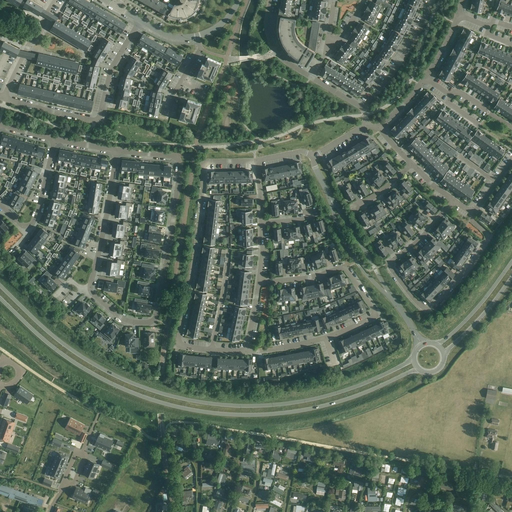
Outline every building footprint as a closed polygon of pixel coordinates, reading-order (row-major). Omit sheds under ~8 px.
[(43,7),(30,0),(28,0),(27,2),(25,5),(25,6),(39,14),(43,7)] [(82,9),(87,1),(85,0),(81,0),(77,6),(82,9)] [(158,11),(163,3),(158,0),(157,0),(154,8),(158,11)] [(199,2),(200,1),(199,0),(182,0),(184,0),(187,0),(186,3),(183,6),(178,7),(179,5),(175,4),(168,16),(169,17),(171,17),(171,18),(173,18),(174,18),(175,19),(176,19),(178,19),(179,19),(181,19),(183,19),(184,18),(185,18),(187,17),(188,17),(189,16),(191,15),(192,14),(193,14),(194,13),(194,12),(195,11),(196,10),(197,9),(198,7),(198,6),(199,5),(199,4),(199,2)] [(86,12),(91,3),(91,4),(89,3),(89,2),(87,1),(82,9),(86,12)] [(379,13),(384,5),(377,1),(375,4),(371,1),(368,7),(368,6),(367,6),(379,13)] [(502,14),(505,4),(500,2),(496,11),(498,12),(502,14)] [(90,14),(95,6),(93,4),(92,5),(91,4),(91,3),(86,12),(90,14)] [(164,13),(168,6),(163,3),(158,11),(164,13)] [(168,16),(175,4),(173,8),(168,6),(164,13),(168,16)] [(414,14),(417,9),(407,4),(405,10),(414,14)] [(507,15),(510,5),(505,4),(502,14),(502,13),(507,15)] [(484,7),(472,5),(471,8),(472,8),(471,10),(475,11),(475,12),(480,13),(480,12),(483,13),(484,7)] [(95,17),(100,9),(100,8),(99,9),(98,8),(95,6),(90,14),(95,17)] [(377,17),(379,13),(367,6),(365,11),(377,17)] [(98,22),(104,11),(101,9),(101,10),(100,9),(95,17),(99,19),(98,21),(98,22)] [(412,19),(414,14),(405,10),(403,14),(412,19)] [(102,24),(109,14),(108,14),(107,13),(104,11),(98,22),(102,24)] [(324,19),(324,13),(325,14),(325,13),(312,11),(314,12),(312,20),(318,21),(319,18),(324,19)] [(372,26),(377,17),(365,11),(365,12),(363,17),(366,19),(364,21),(372,26)] [(108,25),(113,16),(110,15),(108,14),(109,14),(102,24),(103,24),(104,22),(108,25)] [(410,24),(412,19),(403,14),(400,19),(410,24)] [(112,27),(117,19),(117,20),(115,19),(116,18),(113,16),(108,25),(112,27)] [(277,24),(277,25),(277,26),(277,28),(277,29),(277,32),(278,34),(278,35),(278,36),(279,40),(281,45),(283,49),(286,52),(288,55),(290,57),(294,60),(296,60),(296,61),(306,67),(315,52),(314,52),(309,48),(303,44),(299,41),(296,37),(295,32),(294,27),(295,19),(278,17),(277,23),(277,24)] [(400,19),(399,18),(396,23),(407,28),(409,24),(410,24),(400,19)] [(115,32),(122,22),(119,20),(119,21),(117,20),(117,19),(112,27),(116,30),(115,32)] [(56,34),(61,24),(56,21),(51,30),(53,31),(53,32),(56,34)] [(120,35),(126,25),(124,24),(124,23),(122,22),(115,32),(120,35)] [(316,47),(320,23),(313,22),(309,46),(310,46),(309,48),(314,52),(315,47),(316,47)] [(365,34),(370,27),(364,23),(363,26),(359,23),(356,28),(355,28),(366,35),(365,34)] [(407,28),(396,23),(398,24),(395,29),(404,34),(407,28)] [(61,36),(66,27),(61,24),(56,34),(59,36),(59,35),(61,36)] [(65,40),(71,30),(66,27),(61,36),(63,37),(63,38),(65,40)] [(363,40),(366,35),(355,28),(352,32),(361,39),(363,40)] [(462,33),(471,38),(474,33),(473,32),(469,30),(468,30),(465,28),(464,30),(462,33)] [(71,42),(76,33),(71,30),(65,40),(68,41),(69,41),(71,42)] [(403,36),(394,31),(391,36),(400,41),(403,36)] [(363,40),(361,39),(352,32),(352,33),(349,38),(353,40),(351,43),(356,46),(361,39),(363,40)] [(75,45),(81,36),(76,33),(71,42),(73,43),(72,44),(75,45)] [(471,38),(462,33),(460,38),(468,43),(471,38)] [(144,46),(148,38),(147,37),(144,35),(144,36),(143,35),(138,43),(144,46)] [(81,48),(86,39),(81,36),(75,45),(78,47),(79,47),(81,48)] [(400,41),(391,36),(388,40),(398,46),(397,46),(400,41)] [(148,49),(153,41),(152,40),(149,38),(149,39),(148,38),(144,46),(148,49)] [(468,43),(460,38),(457,43),(466,47),(468,43)] [(86,51),(91,42),(86,39),(81,48),(82,49),(82,50),(85,51),(86,51)] [(111,45),(113,43),(105,39),(102,43),(100,42),(110,48),(112,46),(111,45)] [(398,46),(388,40),(386,45),(395,51),(398,46)] [(152,54),(158,44),(156,43),(157,43),(154,41),(154,42),(153,41),(148,49),(153,52),(152,54)] [(20,49),(5,42),(3,45),(2,48),(1,49),(16,57),(20,49)] [(110,48),(100,42),(97,46),(108,53),(107,52),(108,51),(109,51),(110,48)] [(351,54),(356,46),(351,43),(350,45),(346,42),(342,47),(342,46),(351,54)] [(466,47),(457,43),(455,48),(463,52),(466,47)] [(483,56),(487,45),(484,43),(483,44),(482,43),(477,54),(483,56)] [(157,57),(163,47),(161,46),(162,46),(159,44),(158,44),(152,54),(157,57)] [(395,51),(386,45),(383,49),(391,55),(394,50),(395,51)] [(488,58),(492,47),(487,45),(483,56),(488,58)] [(106,54),(107,53),(108,53),(97,46),(95,51),(105,57),(107,54),(106,54)] [(351,54),(342,46),(338,51),(347,58),(351,54)] [(163,58),(169,49),(168,49),(168,50),(166,49),(167,48),(164,47),(163,47),(157,57),(158,55),(163,58)] [(493,60),(497,49),(492,47),(488,58),(488,56),(493,58),(492,60),(493,60)] [(463,52),(455,48),(454,49),(453,49),(452,52),(461,57),(463,52)] [(167,61),(173,51),(171,49),(170,50),(169,49),(163,58),(164,57),(166,58),(165,60),(167,61)] [(391,55),(383,49),(379,54),(388,60),(391,55)] [(498,62),(502,51),(497,49),(493,60),(498,62)] [(105,57),(95,51),(97,52),(94,57),(102,61),(103,60),(105,57)] [(171,64),(178,53),(177,54),(176,53),(176,52),(173,51),(167,61),(171,64)] [(342,65),(347,58),(338,51),(339,51),(335,56),(339,59),(337,62),(342,65)] [(503,62),(507,53),(502,51),(498,62),(498,61),(503,62)] [(461,57),(452,52),(450,55),(451,55),(450,57),(458,62),(461,57)] [(178,65),(182,57),(182,56),(179,54),(179,55),(177,54),(178,53),(171,64),(172,64),(173,62),(178,65)] [(508,65),(511,55),(507,53),(503,62),(508,65)] [(43,66),(45,55),(42,54),(42,55),(39,54),(37,64),(43,66)] [(383,66),(387,61),(377,55),(374,59),(383,66)] [(54,68),(56,57),(53,57),(51,57),(48,67),(54,68)] [(140,62),(133,58),(133,57),(132,58),(132,57),(130,60),(131,60),(130,62),(129,61),(140,68),(140,67),(138,66),(140,62)] [(458,62),(450,57),(447,62),(457,67),(458,67),(456,66),(458,62)] [(213,81),(216,75),(218,70),(220,63),(208,58),(206,62),(204,62),(203,64),(202,64),(201,67),(201,69),(200,68),(197,77),(205,80),(206,78),(213,81)] [(65,71),(67,60),(64,59),(64,60),(62,59),(59,70),(65,71)] [(383,66),(374,59),(370,64),(372,65),(380,71),(381,71),(380,70),(383,66)] [(140,68),(129,61),(129,62),(130,62),(129,63),(128,63),(127,66),(137,72),(140,68)] [(76,74),(79,63),(78,63),(75,62),(73,62),(70,72),(76,74)] [(457,67),(447,62),(445,67),(455,72),(457,67)] [(325,77),(331,68),(326,65),(320,75),(325,77)] [(380,71),(372,65),(369,69),(377,75),(380,71)] [(137,72),(127,66),(125,69),(126,69),(124,71),(132,75),(135,71),(137,72)] [(455,72),(445,67),(442,71),(452,77),(453,77),(451,76),(453,72),(455,72)] [(330,80),(335,71),(331,68),(325,77),(325,78),(326,77),(330,80)] [(377,75),(369,69),(366,73),(373,79),(376,75),(377,75)] [(172,75),(164,70),(161,74),(159,73),(170,80),(170,79),(169,79),(170,78),(171,78),(172,76),(172,75)] [(335,82),(340,74),(335,71),(330,80),(335,82)] [(452,77),(442,71),(440,75),(440,76),(443,78),(443,79),(447,81),(450,82),(452,77)] [(170,80),(159,73),(157,78),(167,84),(169,81),(168,81),(169,79),(170,80)] [(373,79),(366,73),(362,77),(369,84),(373,79)] [(339,85),(344,77),(340,74),(335,82),(339,85)] [(463,83),(466,85),(472,77),(467,74),(462,82),(463,83)] [(344,88),(349,79),(344,77),(339,85),(344,88)] [(472,77),(466,85),(467,85),(471,88),(477,78),(476,79),(472,77)] [(165,87),(167,84),(157,78),(159,79),(156,84),(164,88),(165,86),(165,87)] [(477,78),(471,88),(476,91),(482,81),(477,78)] [(349,91),(354,82),(349,79),(344,88),(349,91)] [(482,81),(476,91),(480,94),(486,84),(482,81)] [(353,94),(358,85),(354,82),(349,91),(353,94)] [(486,84),(480,94),(485,97),(490,88),(486,86),(487,84),(486,84)] [(362,92),(365,89),(358,85),(353,94),(358,96),(361,92),(362,92)] [(490,88),(485,97),(489,99),(489,100),(496,90),(495,90),(494,91),(490,88)] [(496,90),(489,100),(492,102),(493,102),(494,103),(500,93),(496,90)] [(424,96),(433,104),(437,100),(435,98),(435,97),(432,94),(432,95),(429,92),(428,93),(427,93),(424,96)] [(118,99),(127,101),(129,102),(131,96),(128,95),(120,93),(119,95),(118,95),(118,98),(118,99)] [(421,100),(429,108),(433,104),(424,96),(425,96),(421,100)] [(499,111),(505,102),(500,99),(494,108),(496,109),(499,111)] [(197,116),(198,116),(199,111),(201,104),(188,100),(186,105),(185,104),(184,107),(183,107),(182,110),(183,110),(182,111),(179,120),(188,123),(188,121),(195,123),(197,116)] [(417,104),(426,112),(429,108),(421,100),(417,104)] [(505,102),(499,111),(504,114),(509,105),(505,102)] [(414,108),(422,116),(426,112),(417,104),(414,108)] [(409,111),(417,118),(420,115),(422,116),(414,108),(412,109),(409,111)] [(406,115),(413,122),(417,118),(409,111),(407,113),(408,114),(406,115)] [(433,119),(440,124),(447,114),(444,112),(442,111),(441,113),(439,112),(433,119)] [(444,127),(451,117),(447,114),(440,124),(444,127)] [(402,119),(411,127),(410,126),(413,122),(406,115),(402,119)] [(451,117),(444,127),(449,130),(456,121),(451,117)] [(399,123),(407,131),(411,127),(402,119),(399,123)] [(456,121),(449,130),(450,129),(454,132),(460,124),(456,121)] [(394,127),(402,134),(406,130),(407,131),(399,123),(395,127),(395,126),(394,127)] [(460,124),(454,132),(459,135),(464,127),(460,124)] [(402,134),(394,127),(392,130),(391,131),(394,134),(393,134),(397,138),(397,137),(398,138),(402,134)] [(464,127),(459,135),(463,138),(469,130),(469,129),(469,130),(464,127)] [(469,130),(463,138),(468,141),(473,133),(472,132),(469,130)] [(474,144),(482,134),(479,132),(477,131),(470,141),(474,144)] [(479,148),(486,137),(482,134),(474,144),(479,148)] [(6,146),(9,137),(8,137),(8,136),(5,135),(5,136),(3,136),(1,143),(0,142),(0,147),(2,148),(2,145),(6,146)] [(371,151),(376,148),(372,142),(371,139),(370,139),(369,137),(364,140),(371,151)] [(412,151),(421,141),(417,137),(409,146),(410,148),(412,151)] [(486,137),(479,148),(480,146),(484,149),(490,141),(486,137)] [(366,154),(371,151),(364,140),(360,143),(366,154)] [(416,154),(424,146),(420,143),(422,141),(421,141),(412,151),(413,150),(416,154)] [(490,141),(484,149),(488,152),(495,144),(490,141)] [(26,155),(29,144),(26,143),(24,143),(25,142),(24,142),(21,154),(26,155)] [(355,146),(361,155),(365,152),(366,154),(360,143),(355,146)] [(32,154),(34,145),(34,146),(32,145),(32,144),(29,144),(26,155),(27,153),(32,154)] [(495,144),(488,152),(493,155),(492,157),(499,146),(499,147),(495,144)] [(42,157),(45,148),(42,148),(42,147),(39,146),(37,156),(42,157)] [(361,157),(361,155),(355,146),(350,149),(357,159),(361,157)] [(420,158),(428,150),(424,146),(416,154),(420,158)] [(499,146),(492,157),(496,160),(500,155),(501,156),(504,152),(503,151),(504,150),(502,149),(499,146)] [(346,151),(351,161),(356,158),(357,159),(350,149),(346,151)] [(64,163),(66,151),(65,151),(66,151),(62,150),(62,151),(60,150),(59,158),(58,158),(57,162),(60,163),(60,160),(64,160),(64,163)] [(424,162),(432,154),(428,150),(420,158),(424,162)] [(347,163),(351,161),(346,151),(341,154),(347,165),(348,165),(347,163)] [(343,168),(347,165),(341,154),(336,157),(343,168)] [(428,165),(435,158),(432,154),(424,162),(428,165)] [(343,168),(336,157),(332,160),(332,159),(338,170),(337,169),(342,166),(343,168)] [(432,169),(439,162),(435,158),(428,165),(432,169)] [(333,173),(338,170),(332,159),(327,162),(327,163),(328,166),(329,166),(333,173)] [(128,170),(128,161),(125,160),(125,161),(122,161),(122,169),(120,168),(120,173),(123,173),(123,170),(128,170)] [(395,171),(387,162),(382,166),(380,164),(378,166),(379,167),(382,171),(384,169),(385,170),(387,172),(390,175),(391,175),(392,175),(395,172),(395,171)] [(439,162),(432,169),(435,173),(443,165),(439,162)] [(490,174),(492,172),(488,168),(490,165),(487,163),(483,169),(490,174)] [(438,176),(440,177),(447,169),(449,168),(445,164),(443,165),(435,173),(438,176)] [(35,178),(37,175),(36,175),(37,173),(30,170),(31,168),(27,166),(25,169),(26,170),(24,173),(26,174),(35,178)] [(385,179),(383,177),(383,176),(382,174),(381,175),(381,174),(383,172),(382,171),(379,167),(377,169),(377,170),(372,174),(381,184),(384,181),(383,180),(385,179)] [(445,185),(452,176),(447,172),(441,181),(443,182),(442,183),(445,185)] [(34,180),(35,178),(26,174),(24,179),(22,178),(32,183),(33,183),(34,180)] [(67,182),(68,176),(57,174),(57,175),(56,175),(56,178),(56,180),(67,182)] [(381,184),(372,174),(368,178),(365,180),(369,185),(372,183),(372,184),(374,186),(376,188),(381,184)] [(450,188),(456,179),(452,176),(445,185),(446,185),(450,188)] [(31,185),(32,183),(22,178),(19,184),(30,189),(30,188),(31,188),(32,185),(31,185)] [(456,179),(450,188),(454,191),(461,182),(456,179)] [(66,188),(67,182),(56,180),(55,180),(54,183),(55,184),(55,185),(66,188)] [(101,189),(102,186),(101,186),(101,184),(94,183),(94,181),(90,181),(89,184),(92,184),(91,188),(90,188),(100,190),(101,189)] [(350,189),(353,188),(349,181),(346,182),(347,185),(342,189),(349,200),(350,200),(350,201),(354,199),(354,198),(354,197),(352,193),(351,190),(351,191),(350,189)] [(412,190),(404,181),(403,181),(399,184),(400,185),(399,185),(402,189),(404,191),(405,192),(403,194),(407,199),(409,196),(408,194),(412,190)] [(511,191),(511,184),(506,181),(503,185),(511,191)] [(368,193),(362,182),(356,185),(355,183),(352,184),(355,190),(358,188),(359,189),(358,190),(360,192),(362,196),(363,195),(364,196),(368,194),(367,193),(368,193)] [(461,182),(454,191),(459,194),(465,185),(461,182)] [(132,193),(133,188),(135,188),(135,184),(129,183),(129,187),(120,185),(120,188),(119,188),(119,191),(132,193)] [(29,190),(30,189),(19,184),(17,189),(27,194),(27,193),(28,193),(29,190)] [(62,193),(63,188),(66,188),(55,185),(54,186),(53,189),(54,189),(53,191),(65,193),(62,193)] [(465,185),(459,194),(463,197),(463,198),(469,188),(465,185)] [(511,191),(503,185),(500,189),(509,196),(511,191)] [(157,202),(165,204),(166,200),(167,200),(168,196),(166,196),(167,192),(159,191),(160,188),(152,187),(152,192),(156,193),(156,195),(155,200),(157,201),(157,202)] [(469,188),(463,198),(466,200),(466,199),(468,200),(469,199),(469,200),(472,196),(472,195),(474,192),(469,188)] [(313,203),(312,200),(313,200),(312,196),(311,196),(309,191),(303,193),(302,189),(299,190),(301,198),(304,197),(304,198),(305,201),(306,205),(307,205),(308,206),(312,205),(312,204),(313,203)] [(509,196),(500,189),(496,194),(506,200),(509,196)] [(64,197),(65,193),(53,191),(53,192),(53,191),(52,195),(53,195),(52,197),(55,197),(54,200),(59,201),(60,200),(64,201),(64,198),(64,197)] [(131,199),(132,193),(119,191),(118,194),(119,194),(119,197),(127,198),(127,201),(133,202),(133,199),(131,199)] [(400,196),(400,195),(398,193),(396,191),(394,193),(394,192),(391,195),(399,204),(399,203),(403,199),(404,201),(407,199),(403,194),(400,196)] [(23,200),(24,198),(14,192),(11,198),(22,203),(23,200)] [(506,200),(496,194),(493,198),(502,205),(506,200)] [(399,204),(391,195),(386,199),(388,201),(389,203),(390,203),(390,204),(388,206),(392,211),(395,208),(394,208),(399,204)] [(253,204),(253,200),(252,200),(252,199),(247,199),(245,199),(243,199),(243,196),(237,196),(237,199),(240,199),(240,206),(252,205),(252,204),(253,204)] [(20,207),(22,203),(11,198),(8,203),(18,208),(19,207),(20,207)] [(502,205),(493,198),(490,202),(499,209),(502,205)] [(278,206),(281,205),(281,199),(277,200),(278,200),(271,201),(271,205),(272,215),(273,215),(273,216),(278,216),(278,215),(279,215),(278,210),(279,210),(279,207),(278,207),(278,206)] [(291,212),(290,201),(284,201),(284,199),(281,199),(281,205),(284,205),(284,206),(284,209),(285,209),(285,212),(287,212),(288,212),(291,212)] [(298,209),(298,206),(297,206),(297,205),(300,205),(300,199),(296,199),(297,201),(291,201),(290,201),(291,212),(298,212),(297,209),(298,209)] [(409,211),(414,205),(415,207),(418,204),(413,199),(406,208),(409,211)] [(61,210),(62,205),(51,201),(51,202),(50,205),(50,207),(61,210)] [(436,209),(426,201),(422,206),(421,204),(419,207),(423,211),(425,208),(426,209),(426,210),(428,211),(429,211),(432,214),(433,213),(434,214),(437,211),(436,210),(436,209)] [(499,209),(490,202),(486,207),(489,208),(488,209),(491,210),(496,213),(499,209)] [(129,212),(130,207),(132,207),(133,204),(126,203),(126,206),(117,204),(117,207),(116,207),(116,210),(129,212)] [(381,217),(389,213),(386,207),(383,209),(383,208),(382,205),(381,206),(380,203),(375,206),(382,219),(382,218),(381,217)] [(164,219),(165,215),(164,215),(164,211),(157,210),(158,207),(149,206),(148,209),(155,210),(154,222),(158,222),(158,223),(163,224),(164,219)] [(382,219),(375,206),(371,208),(372,209),(370,210),(371,213),(372,215),(373,216),(370,218),(371,219),(373,223),(376,221),(376,222),(382,219)] [(59,216),(61,210),(50,207),(49,207),(48,210),(48,212),(59,216)] [(425,219),(426,217),(424,216),(424,215),(422,214),(421,213),(423,211),(419,207),(416,209),(417,210),(413,214),(423,223),(425,220),(425,219)] [(126,217),(127,212),(129,212),(116,210),(115,213),(116,213),(116,216),(124,217),(124,220),(130,221),(130,218),(126,217)] [(59,216),(48,212),(48,213),(47,212),(46,215),(47,216),(46,217),(55,220),(56,215),(59,216)] [(497,218),(492,215),(490,217),(489,216),(487,214),(487,215),(483,212),(482,213),(479,216),(479,217),(490,225),(493,220),(495,221),(497,218)] [(368,220),(367,217),(366,217),(364,213),(363,214),(363,213),(359,215),(359,216),(358,217),(365,227),(370,224),(372,226),(374,225),(373,223),(371,219),(368,221),(368,220)] [(94,222),(94,220),(92,219),(93,215),(88,214),(87,216),(84,214),(82,217),(85,219),(84,222),(83,222),(92,226),(92,225),(93,225),(94,222)] [(423,223),(413,214),(415,216),(411,221),(409,219),(407,222),(412,226),(414,223),(415,224),(414,224),(416,226),(417,226),(419,228),(423,223)] [(53,224),(55,220),(46,217),(46,218),(45,218),(44,221),(45,221),(44,223),(52,226),(51,227),(55,228),(56,225),(53,224)] [(325,232),(324,228),(325,227),(324,223),(323,223),(322,220),(321,220),(321,219),(316,221),(317,222),(316,222),(317,227),(317,229),(318,229),(318,231),(315,232),(317,238),(320,237),(319,234),(325,232)] [(454,226),(450,222),(448,220),(445,219),(442,223),(450,230),(454,226)] [(9,229),(5,225),(5,224),(4,223),(5,222),(3,220),(2,221),(1,220),(0,220),(0,229),(4,234),(9,229)] [(92,228),(91,227),(92,226),(83,222),(80,227),(90,231),(90,230),(91,231),(92,228)] [(126,231),(127,226),(129,226),(130,223),(123,222),(123,225),(115,223),(114,226),(113,226),(113,229),(126,231)] [(312,231),(311,228),(310,224),(309,224),(308,223),(304,224),(304,225),(303,226),(306,236),(312,234),(314,238),(317,238),(315,232),(312,232),(312,231)] [(450,230),(442,223),(438,227),(447,235),(450,230)] [(414,233),(407,224),(402,228),(399,225),(397,227),(401,232),(403,230),(404,231),(405,233),(406,233),(408,237),(409,236),(410,237),(414,234),(413,233),(414,233)] [(90,233),(89,233),(90,231),(80,227),(78,233),(88,236),(89,236),(90,233)] [(294,241),(293,227),(289,228),(289,229),(287,229),(287,232),(286,232),(287,234),(287,235),(284,235),(284,237),(281,238),(281,239),(281,240),(281,243),(281,244),(285,244),(285,242),(288,241),(294,241)] [(303,239),(303,233),(300,233),(300,232),(300,230),(299,230),(299,227),(293,227),(294,241),(294,238),(300,237),(300,239),(303,239)] [(447,235),(438,227),(434,232),(437,234),(436,234),(438,236),(439,235),(443,239),(447,235)] [(159,242),(161,242),(162,235),(160,234),(160,230),(161,231),(161,230),(149,228),(148,233),(150,233),(148,240),(156,241),(155,242),(159,242)] [(51,235),(42,229),(41,229),(39,231),(39,232),(38,233),(47,240),(51,235)] [(123,236),(124,231),(126,231),(113,229),(113,232),(113,233),(113,235),(121,236),(121,240),(127,241),(127,237),(123,236)] [(403,242),(401,240),(402,239),(400,237),(399,237),(402,235),(398,230),(395,232),(397,233),(392,237),(391,236),(398,246),(403,242)] [(47,240),(38,233),(38,234),(37,233),(35,236),(36,236),(35,238),(42,243),(45,239),(47,240)] [(87,238),(88,236),(78,233),(76,238),(86,242),(86,241),(87,241),(88,238),(87,238)] [(398,246),(391,236),(386,240),(385,239),(382,241),(385,244),(386,246),(389,244),(389,245),(390,247),(391,246),(393,249),(395,247),(395,248),(398,246)] [(86,244),(85,243),(86,242),(76,238),(75,237),(74,241),(73,241),(72,244),(76,246),(76,244),(84,247),(84,246),(85,247),(86,244)] [(475,247),(477,243),(469,237),(466,241),(465,243),(473,248),(474,247),(475,247)] [(42,243),(35,238),(34,238),(32,240),(33,241),(31,242),(39,248),(42,243)] [(441,246),(437,242),(435,240),(433,238),(429,242),(437,250),(441,246)] [(388,253),(385,249),(384,247),(383,247),(382,246),(385,244),(382,241),(381,239),(378,241),(381,245),(376,248),(383,257),(388,253)] [(123,250),(124,245),(126,245),(127,242),(120,241),(120,244),(112,243),(111,245),(110,248),(123,250)] [(39,248),(31,242),(31,243),(30,242),(29,245),(28,247),(34,252),(33,253),(37,255),(39,253),(36,251),(39,248)] [(437,250),(429,242),(425,246),(434,255),(433,254),(437,250)] [(470,252),(473,248),(465,243),(462,247),(470,252)] [(145,256),(148,257),(148,258),(152,259),(152,258),(157,258),(157,255),(158,256),(159,251),(148,249),(149,246),(141,244),(140,250),(146,251),(145,256)] [(78,256),(79,254),(77,253),(80,249),(75,247),(74,249),(70,246),(69,249),(71,251),(69,254),(68,253),(76,259),(77,259),(79,257),(78,256)] [(434,255),(425,246),(421,250),(430,259),(434,255)] [(338,259),(334,247),(328,249),(327,247),(324,248),(325,250),(326,254),(329,253),(330,254),(329,254),(330,257),(331,257),(332,261),(333,261),(333,262),(338,261),(337,259),(338,259)] [(467,257),(470,252),(462,247),(459,251),(467,257)] [(122,256),(123,250),(110,248),(110,252),(110,254),(118,256),(118,259),(124,260),(124,256),(122,256)] [(327,256),(326,254),(325,250),(322,251),(323,253),(317,255),(320,266),(324,264),(326,263),(325,260),(325,257),(324,257),(327,256)] [(430,259),(421,250),(417,254),(419,256),(418,256),(420,258),(426,263),(430,259)] [(464,261),(467,257),(459,251),(456,256),(464,261)] [(75,261),(76,259),(68,253),(64,258),(73,264),(73,263),(74,264),(75,261)] [(37,261),(29,254),(27,256),(24,254),(21,256),(20,255),(17,258),(27,267),(32,262),(34,264),(37,261)] [(320,266),(317,255),(316,255),(317,256),(311,257),(310,255),(307,256),(309,262),(312,261),(313,262),(312,262),(313,265),(314,268),(320,266)] [(461,265),(464,261),(456,256),(453,260),(461,266),(462,266),(461,265)] [(304,263),(303,257),(300,258),(294,258),(295,271),(301,270),(301,267),(302,267),(301,265),(301,264),(304,263)] [(419,266),(415,261),(414,259),(413,259),(412,257),(407,260),(415,271),(415,270),(414,269),(419,266)] [(72,265),(73,264),(64,258),(61,263),(69,269),(70,268),(72,266),(72,265)] [(283,273),(282,269),(283,269),(282,266),(282,265),(285,264),(284,258),(281,258),(281,261),(275,262),(276,274),(277,274),(277,275),(282,275),(282,274),(283,273)] [(295,271),(294,258),(294,259),(288,260),(288,258),(284,258),(285,264),(288,264),(288,265),(288,268),(289,268),(289,270),(291,270),(291,271),(295,271)] [(120,269),(121,264),(123,264),(124,261),(117,260),(117,263),(109,262),(108,264),(107,267),(120,269)] [(415,271),(407,260),(407,261),(403,264),(403,263),(403,264),(411,274),(415,271)] [(458,271),(461,266),(453,260),(449,264),(458,271)] [(68,270),(69,269),(61,263),(58,267),(66,273),(67,273),(69,270),(68,270)] [(155,270),(153,270),(153,265),(143,263),(141,270),(145,271),(144,278),(145,278),(145,279),(149,280),(149,279),(154,279),(155,274),(154,274),(154,273),(154,272),(155,272),(155,271),(154,271),(155,270)] [(411,274),(403,264),(398,267),(400,269),(399,270),(401,272),(399,273),(403,279),(411,274)] [(65,275),(66,273),(58,267),(57,266),(55,269),(54,269),(52,272),(55,275),(56,273),(63,278),(63,277),(64,278),(65,275)] [(119,275),(120,269),(107,267),(107,271),(107,273),(115,275),(115,278),(121,279),(122,275),(119,275)] [(451,279),(455,275),(447,268),(443,272),(451,279)] [(57,284),(50,277),(52,275),(47,271),(45,274),(46,275),(44,277),(46,280),(43,283),(48,287),(47,288),(50,291),(51,290),(52,291),(55,287),(54,286),(57,284)] [(450,279),(451,279),(443,272),(439,276),(446,282),(450,279)] [(348,278),(345,278),(344,276),(343,273),(337,275),(341,286),(346,284),(346,285),(350,284),(348,278)] [(341,286),(337,275),(337,276),(332,277),(336,288),(341,286)] [(443,286),(446,282),(439,276),(436,280),(443,286)] [(336,288),(332,277),(327,279),(328,281),(327,282),(328,284),(330,288),(330,289),(336,288)] [(439,290),(443,286),(436,280),(432,284),(431,282),(439,290)] [(117,286),(125,288),(126,282),(118,281),(117,284),(107,282),(106,285),(105,285),(104,290),(105,290),(105,291),(110,292),(110,291),(116,292),(117,286)] [(148,296),(151,297),(152,291),(151,290),(151,287),(149,287),(149,283),(138,281),(137,287),(140,287),(139,294),(147,296),(148,297),(148,296)] [(427,286),(435,294),(439,290),(431,282),(427,286)] [(325,296),(323,290),(323,289),(324,289),(323,286),(322,283),(317,284),(319,297),(325,296)] [(319,297),(317,284),(316,284),(316,285),(311,286),(314,298),(319,297)] [(314,298),(311,286),(306,287),(305,287),(308,300),(314,298)] [(431,298),(435,294),(427,286),(428,288),(425,291),(431,298)] [(308,300),(305,287),(300,288),(300,291),(301,293),(302,299),(307,298),(308,300)] [(299,301),(298,294),(295,295),(295,293),(295,291),(294,291),(294,288),(289,288),(290,301),(299,301)] [(430,299),(431,298),(425,291),(423,290),(419,295),(428,303),(431,300),(430,299)] [(150,310),(151,305),(146,305),(147,303),(145,303),(145,300),(135,298),(134,305),(137,305),(136,311),(141,312),(140,314),(145,314),(145,312),(149,313),(150,310)] [(361,313),(366,310),(363,305),(364,304),(363,301),(362,301),(361,300),(356,303),(361,313)] [(88,311),(91,307),(87,304),(86,305),(83,303),(82,304),(79,302),(72,310),(77,314),(79,311),(84,315),(85,314),(86,315),(89,311),(88,311)] [(360,313),(361,313),(356,303),(351,305),(355,314),(360,312),(360,313)] [(350,316),(355,314),(351,305),(347,308),(350,316)] [(345,319),(350,316),(347,308),(342,310),(345,319)] [(341,321),(345,319),(342,310),(337,312),(341,321)] [(336,323),(341,321),(337,312),(332,314),(336,323)] [(104,317),(100,314),(99,315),(97,313),(92,319),(99,325),(97,327),(100,330),(105,325),(102,323),(105,320),(103,318),(104,317)] [(331,325),(336,323),(332,314),(327,316),(331,325)] [(329,326),(331,325),(327,316),(325,317),(321,318),(325,328),(329,327),(329,326)] [(315,331),(320,330),(318,319),(313,320),(314,321),(312,321),(312,319),(311,319),(314,331),(315,330),(315,331)] [(377,325),(382,336),(388,333),(383,321),(379,323),(379,324),(377,325)] [(115,334),(116,334),(118,331),(119,329),(117,328),(118,328),(114,325),(112,324),(108,329),(105,327),(100,334),(106,339),(109,336),(112,339),(115,334)] [(277,339),(282,338),(280,325),(274,326),(275,329),(273,329),(274,333),(275,333),(277,339)] [(382,336),(377,325),(372,327),(376,336),(381,333),(382,336)] [(372,338),(376,336),(372,327),(367,329),(372,338)] [(367,340),(372,338),(367,329),(363,331),(367,340)] [(362,343),(367,340),(363,331),(358,334),(362,343)] [(134,353),(139,353),(139,338),(135,338),(135,339),(133,339),(133,334),(132,334),(132,333),(127,333),(127,334),(126,334),(126,341),(125,341),(125,345),(126,345),(126,346),(134,346),(134,353)] [(144,346),(154,346),(154,333),(144,333),(144,346)] [(357,345),(362,343),(358,334),(353,336),(357,345)] [(352,347),(357,345),(353,336),(348,338),(352,347)] [(347,349),(352,347),(348,338),(343,340),(347,350),(348,350),(347,349)] [(342,352),(347,350),(343,340),(338,342),(340,348),(339,348),(341,352),(342,351),(342,352)] [(315,362),(320,361),(320,358),(321,358),(320,354),(319,355),(318,348),(312,349),(315,362)] [(272,370),(270,358),(268,358),(264,358),(266,369),(270,369),(270,368),(271,368),(272,370)] [(21,387),(15,395),(19,398),(20,397),(28,403),(33,396),(21,387)] [(486,398),(487,398),(495,400),(497,391),(487,389),(487,393),(486,398)] [(4,419),(1,427),(12,431),(15,423),(4,419)] [(70,419),(67,425),(70,427),(70,428),(75,431),(75,432),(80,435),(84,426),(70,419)] [(1,427),(0,430),(0,439),(8,442),(12,431),(1,427)] [(492,450),(497,451),(499,442),(493,441),(494,438),(496,439),(497,431),(488,429),(487,437),(492,438),(491,443),(493,443),(492,450)] [(99,436),(95,445),(100,447),(100,446),(109,450),(113,441),(104,438),(105,435),(100,433),(99,436)] [(207,442),(211,443),(218,444),(220,436),(208,434),(207,442)] [(176,446),(181,448),(182,448),(186,439),(180,436),(176,445),(176,446)] [(270,445),(256,443),(256,447),(257,447),(265,449),(264,451),(266,452),(268,452),(269,446),(270,445)] [(231,449),(224,448),(222,455),(229,456),(231,449)] [(294,454),(295,454),(296,455),(297,451),(296,451),(288,449),(287,452),(286,457),(293,459),(294,454)] [(282,452),(274,451),(272,458),(280,460),(282,452)] [(315,458),(316,455),(316,453),(305,451),(304,452),(304,456),(308,457),(312,458),(311,461),(311,462),(314,462),(315,458)] [(58,453),(53,464),(64,468),(68,457),(58,453)] [(220,466),(219,469),(221,470),(223,467),(226,468),(229,462),(223,459),(220,466)] [(334,460),(333,464),(340,465),(338,473),(342,473),(345,462),(334,460)] [(86,470),(84,475),(92,478),(96,470),(97,470),(99,465),(90,461),(87,466),(86,470)] [(53,464),(49,474),(59,479),(64,468),(53,464)] [(277,465),(273,465),(272,472),(270,471),(269,475),(266,475),(266,477),(274,479),(275,476),(277,465)] [(186,471),(182,474),(185,477),(192,472),(188,467),(185,470),(186,471)] [(353,469),(352,474),(353,474),(353,475),(362,476),(363,468),(355,467),(354,469),(353,469)] [(242,473),(241,473),(239,477),(243,478),(244,476),(245,475),(252,477),(253,473),(243,470),(242,473)] [(220,473),(216,483),(220,484),(221,482),(224,483),(226,475),(220,473)] [(416,475),(414,479),(418,482),(417,484),(423,486),(425,479),(421,477),(422,475),(419,474),(418,476),(416,475)] [(451,491),(451,490),(453,491),(454,491),(455,485),(453,485),(453,484),(442,480),(440,487),(451,491)] [(473,483),(464,481),(462,481),(462,485),(468,486),(468,490),(472,491),(472,490),(473,483)] [(316,491),(317,491),(321,491),(326,492),(327,488),(325,488),(326,483),(318,482),(317,485),(318,486),(317,487),(317,489),(317,490),(316,491)] [(353,486),(353,489),(357,490),(360,490),(362,490),(364,487),(362,487),(364,484),(363,483),(355,482),(354,483),(355,487),(353,486)] [(41,506),(43,500),(0,484),(0,493),(8,497),(13,499),(35,507),(36,504),(41,506)] [(254,488),(244,484),(242,488),(249,490),(247,494),(251,495),(254,488)] [(274,486),(272,489),(282,494),(284,491),(274,486)] [(76,488),(73,498),(78,500),(78,498),(82,500),(82,499),(87,501),(90,494),(91,490),(86,488),(84,491),(76,488)] [(337,495),(338,495),(338,497),(339,498),(342,498),(345,498),(346,492),(343,491),(340,491),(340,490),(340,489),(336,488),(336,495),(337,495)] [(259,491),(258,495),(266,496),(265,499),(269,499),(270,492),(259,491)] [(503,511),(492,501),(489,504),(497,511),(503,511)] [(219,511),(222,504),(216,502),(213,510),(219,511)]
